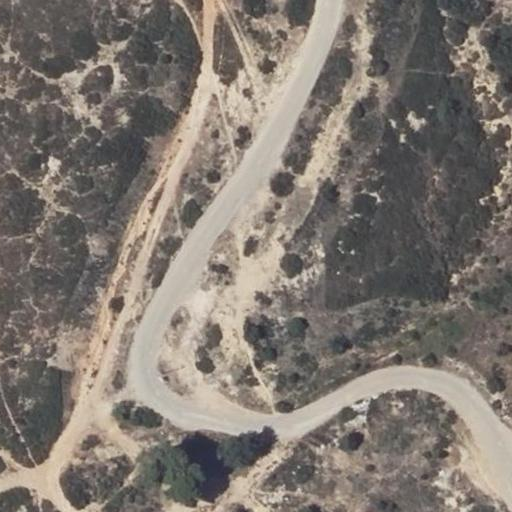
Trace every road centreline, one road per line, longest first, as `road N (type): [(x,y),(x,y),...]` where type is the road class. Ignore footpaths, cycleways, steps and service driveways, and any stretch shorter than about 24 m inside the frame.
road 1 (unclassified): [(347,0),(346,40),(276,164),(191,254),(147,337),(148,389),(188,415),(261,427),(315,415),(386,379),(439,381),(485,425),(511,480)]
road 2 (track): [(195,0),(198,75),(99,310),(72,427),(52,464),(57,489),(84,511)]
